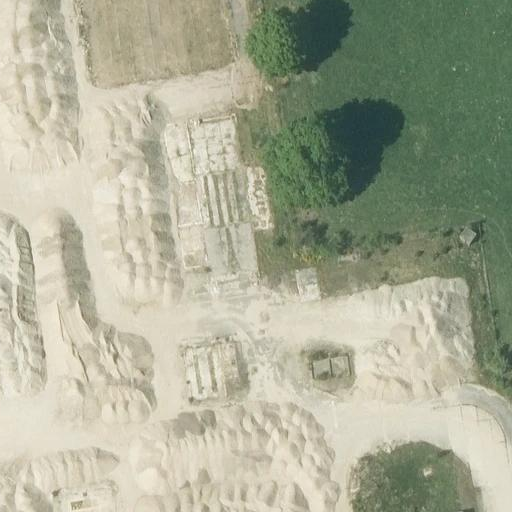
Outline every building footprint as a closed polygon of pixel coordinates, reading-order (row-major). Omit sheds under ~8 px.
[(228,113),(159,122),(166,173),(184,171),(194,252),(181,254),(183,269),(198,267),(201,284),(251,278),(245,232),(266,229),(257,163),(235,166),(228,113)] [(460,242),(468,249),(475,240),(466,234),(460,242)] [(290,269),(291,301),(319,300),(317,267),(290,269)] [(218,380),(233,379),(229,342),(176,348),(183,402),(220,397),(218,380)] [(116,511),(112,483),(49,494),(51,511),(116,511)]
